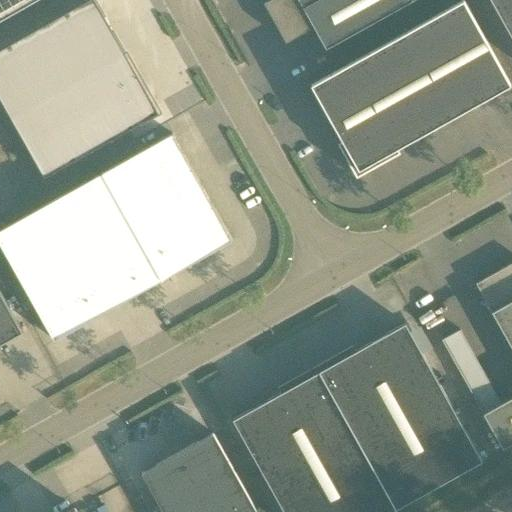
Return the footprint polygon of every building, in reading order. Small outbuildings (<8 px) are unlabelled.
[(0,98),(45,177),(141,122),(141,123),(162,111),(127,50),(125,51),(95,0),(84,0),(0,48),(0,98)] [(0,0),(0,20),(35,0),(0,0)] [(268,0),(264,3),(286,42),(306,31),(305,29),(313,25),(326,48),(412,0),(268,0)] [(400,152),(398,148),(511,85),(463,0),(311,85),(342,141),(338,143),(357,177),(400,152)] [(511,0),(490,0),(511,38),(511,0)] [(172,133),(102,173),(123,209),(192,170),(172,133)] [(192,170),(123,209),(142,244),(212,204),(192,170)] [(68,192),(127,299),(162,280),(142,244),(123,209),(102,173),(68,192)] [(68,192),(33,212),(93,319),(127,299),(68,192)] [(212,204),(142,244),(162,280),(232,240),(212,204)] [(93,319),(33,212),(0,230),(0,243),(54,340),(93,319)] [(491,294),(484,298),(511,348),(511,397),(483,414),(502,449),(511,443),(511,263),(483,280),(491,294)] [(0,344),(23,332),(0,291),(0,344)] [(319,371),(396,509),(482,461),(405,323),(356,351),(354,348),(351,349),(353,352),(319,371)] [(280,389),(282,392),(233,419),(284,511),(390,511),(396,509),(319,371),(285,390),(283,387),(280,389)] [(176,451),(210,511),(257,511),(213,433),(195,443),(194,441),(191,442),(193,445),(179,453),(177,450),(176,451)] [(163,511),(210,511),(176,451),(174,452),(176,454),(162,462),(161,459),(158,461),(159,463),(141,473),(163,511)]
